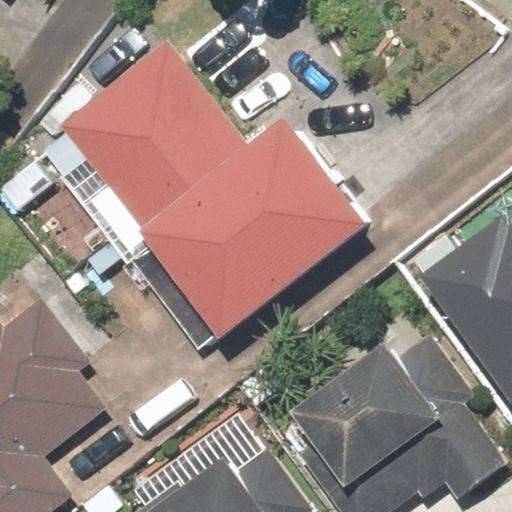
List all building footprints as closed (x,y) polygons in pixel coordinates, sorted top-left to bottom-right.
[(136,275),(106,298),(137,337),(167,314),(202,358),(366,231),(281,121),(250,146),(173,47),(63,133),(71,142),(47,160),(136,275)] [(60,198),(26,225),(66,273),(99,246),(60,198)] [(511,251),(427,312),(511,431),(511,251)] [(82,377),(94,368),(46,303),(5,333),(0,325),(0,511),(57,511),(76,498),(49,461),(111,415),(82,377)] [(396,366),(385,352),(289,423),(338,488),(321,501),(329,511),(398,511),(417,498),(423,506),(444,491),(458,509),(511,469),(421,347),(396,366)] [(310,511),(271,458),(236,484),(225,469),(167,511),(310,511)]
